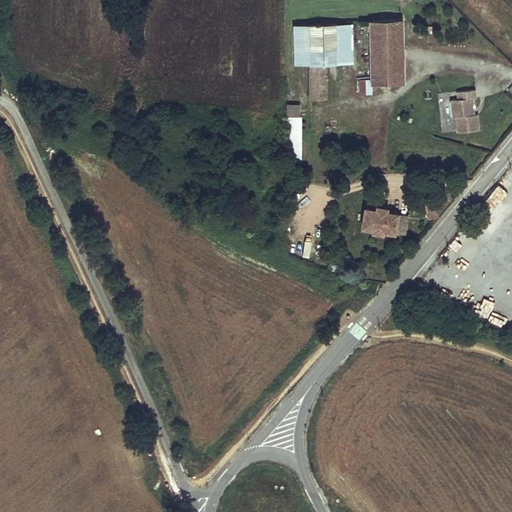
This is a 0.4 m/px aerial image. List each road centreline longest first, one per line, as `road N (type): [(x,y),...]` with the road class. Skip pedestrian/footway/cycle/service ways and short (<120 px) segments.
road 1 (residential): [(0,99),(24,129),(185,488)]
road 2 (residential): [(511,146),(314,381)]
road 3 (unknown): [(511,77),(473,62),(432,65),(377,101),(326,112)]
